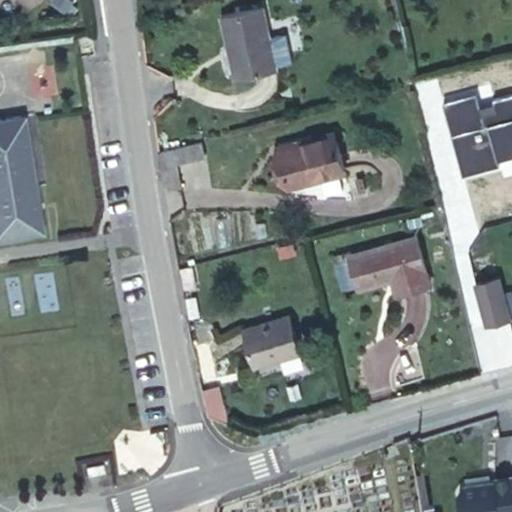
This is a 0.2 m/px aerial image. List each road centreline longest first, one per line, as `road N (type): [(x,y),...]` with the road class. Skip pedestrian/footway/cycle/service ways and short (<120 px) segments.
road 1 (residential): [(200,484),(115,0)]
road 2 (tertiary): [(200,484),(511,384)]
